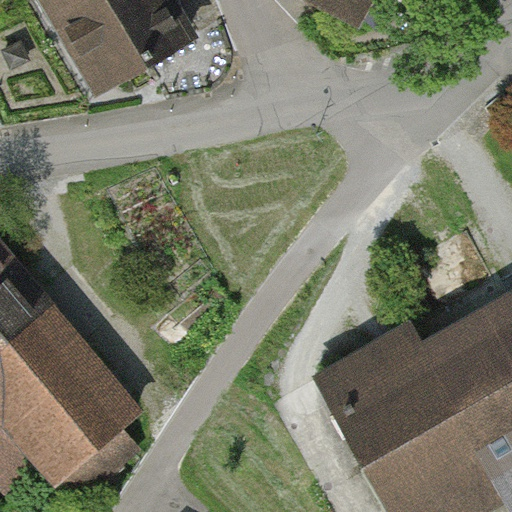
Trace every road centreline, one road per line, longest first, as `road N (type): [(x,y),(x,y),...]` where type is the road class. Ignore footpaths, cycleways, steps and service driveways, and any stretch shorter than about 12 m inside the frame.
road 1 (residential): [(437,98),(176,447),(148,511)]
road 2 (unclassified): [(314,102),(0,163)]
road 3 (unclassified): [(437,98),(314,102)]
